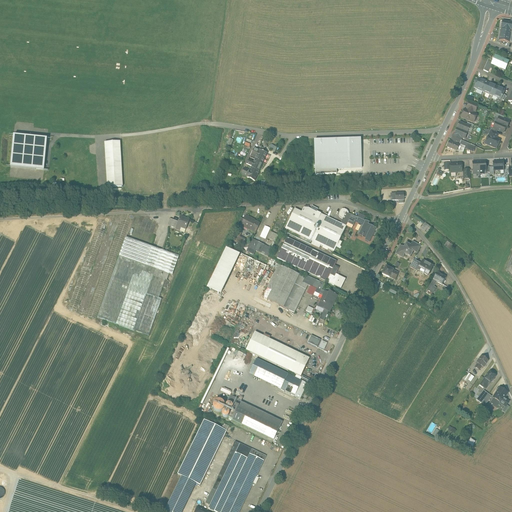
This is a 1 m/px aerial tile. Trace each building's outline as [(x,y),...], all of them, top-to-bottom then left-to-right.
[(511,22),(502,21),(501,28),(499,40),(509,42),(511,34),(511,30),(511,22)] [(508,62),(495,57),(493,61),(491,65),(492,65),(505,70),(508,62)] [(488,59),(483,70),(488,73),(492,65),(491,65),(493,61),(488,59)] [(487,82),(478,78),(474,88),(483,92),(487,82)] [(497,87),(487,82),(483,92),(493,96),(497,87)] [(497,87),(493,96),(501,99),(503,95),(505,90),(497,87)] [(477,106),(469,103),(467,108),(468,109),(473,111),(475,112),(477,106)] [(473,111),(468,109),(467,111),(464,110),(462,117),(466,119),(466,120),(468,121),(469,120),(473,122),(476,115),(472,113),(473,111)] [(503,120),(498,118),(496,123),(496,124),(506,128),(507,128),(509,123),(503,120)] [(466,126),(459,123),(457,129),(467,133),(470,127),(466,126)] [(506,128),(496,124),(496,123),(495,123),(493,128),(498,130),(504,133),(506,128)] [(467,133),(457,129),(455,135),(454,135),(462,138),(465,139),(467,133)] [(496,137),(490,134),(489,136),(488,137),(487,137),(486,139),(487,141),(486,144),(497,148),(500,141),(498,140),(497,140),(496,140),(495,139),(496,137)] [(235,136),(232,135),(226,147),(229,148),(235,136)] [(49,140),(16,136),(13,167),(45,171),(49,140)] [(361,140),(314,142),(315,175),(335,174),(335,169),(362,168),(362,161),(361,140)] [(460,143),(451,140),(450,143),(449,142),(447,148),(457,152),(458,149),(460,150),(461,147),(459,147),(460,144),(460,143)] [(478,148),(461,141),(460,143),(460,144),(465,147),(464,148),(473,152),(474,151),(476,152),(478,148)] [(120,142),(105,142),(108,188),(123,187),(120,142)] [(267,154),(254,148),(251,155),(256,158),(255,160),(263,163),(267,154)] [(263,163),(255,160),(254,162),(248,160),(246,164),(252,167),(251,168),(259,172),(263,163)] [(500,161),(499,162),(493,162),(493,167),(493,170),(494,170),(497,170),(498,171),(500,171),(500,170),(503,170),(503,162),(502,161),(500,161)] [(456,164),(450,165),(451,177),(455,177),(455,172),(455,173),(457,173),(458,172),(461,172),(461,164),(460,163),(457,163),(456,164)] [(259,172),(251,168),(250,171),(244,169),(241,175),(255,181),(259,172)] [(403,194),(391,194),(391,198),(391,199),(391,201),(398,201),(398,204),(403,203),(403,201),(404,200),(404,197),(405,197),(405,194),(403,194)] [(342,224),(309,208),(304,208),(301,212),(295,209),(292,214),(285,228),(313,241),(311,244),(319,248),(321,245),(334,252),(346,226),(342,224)] [(344,209),(342,209),(341,211),(339,214),(339,216),(340,217),(343,219),(341,222),(342,224),(347,213),(348,214),(348,212),(347,211),(344,209)] [(347,213),(342,224),(346,226),(347,223),(351,215),(348,214),(347,213)] [(357,217),(351,215),(347,223),(353,225),(355,221),(357,218),(357,217)] [(252,220),(245,216),(244,220),(241,226),(256,233),(260,224),(252,221),(252,220)] [(189,220),(180,217),(178,222),(170,219),(168,226),(176,229),(180,231),(181,228),(186,230),(189,220)] [(369,223),(365,221),(357,217),(357,218),(355,221),(359,223),(360,222),(364,224),(359,233),(362,235),(362,236),(363,237),(363,236),(366,237),(365,240),(369,242),(376,228),(368,224),(369,223)] [(121,220),(87,317),(96,320),(97,316),(130,223),(121,220)] [(99,221),(67,309),(76,313),(107,224),(99,221)] [(110,221),(77,313),(86,316),(119,224),(110,221)] [(431,228),(425,223),(421,228),(423,229),(422,230),(427,233),(431,228)] [(247,236),(239,232),(235,241),(243,245),(247,236)] [(271,232),(268,238),(275,242),(278,236),(271,232)] [(179,256),(126,237),(97,318),(149,336),(152,325),(162,299),(159,298),(165,280),(166,280),(167,280),(169,274),(172,275),(179,256)] [(314,251),(287,238),(277,258),(295,267),(301,254),(305,257),(308,250),(313,253),(314,251)] [(264,245),(252,239),(246,252),(254,255),(256,251),(260,253),(264,245)] [(411,246),(406,243),(404,248),(401,252),(405,254),(410,257),(413,251),(417,244),(414,243),(414,244),(412,243),(411,246)] [(269,247),(264,245),(260,253),(268,257),(272,248),(269,247)] [(400,246),(395,254),(403,258),(405,254),(401,252),(404,248),(400,246)] [(238,255),(226,248),(207,288),(219,294),(238,255)] [(305,257),(301,254),(295,267),(304,271),(313,253),(308,250),(305,257)] [(336,262),(314,251),(313,253),(304,271),(334,285),(338,276),(336,274),(339,268),(334,266),(336,262)] [(418,264),(413,261),(410,267),(415,270),(418,264)] [(433,266),(423,261),(418,270),(428,276),(433,266)] [(305,278),(278,265),(263,298),(289,310),(302,282),(305,278)] [(393,270),(386,267),(382,274),(390,278),(390,277),(393,270)] [(399,273),(393,270),(390,277),(395,280),(399,273)] [(437,272),(433,280),(428,289),(434,292),(436,288),(434,287),(437,282),(442,285),(446,277),(437,272)] [(316,280),(306,275),(305,278),(302,282),(308,285),(312,287),(316,280)] [(325,284),(316,280),(312,287),(316,289),(317,288),(322,290),(325,284)] [(308,285),(302,282),(289,310),(294,313),(308,285)] [(329,293),(325,291),(325,292),(322,290),(317,288),(316,289),(315,291),(323,295),(318,307),(324,310),(320,319),(324,321),(328,312),(330,312),(338,296),(329,292),(329,293)] [(305,356),(255,332),(246,351),(296,375),(305,356)] [(320,340),(311,336),(308,343),(317,347),(320,340)] [(305,356),(296,375),(300,377),(309,359),(305,356)] [(488,361),(481,356),(476,364),(477,365),(475,368),(479,371),(481,368),(483,369),(488,361)] [(288,375),(256,359),(250,372),(282,388),(288,375)] [(474,378),(466,372),(462,378),(470,384),(474,378)] [(489,372),(480,384),(486,389),(496,377),(489,372)] [(308,384),(288,375),(282,388),(281,390),(295,396),(300,399),(308,384)] [(508,393),(500,387),(493,398),(501,404),(508,393)] [(488,394),(483,391),(479,397),(484,400),(488,394)] [(241,401),(230,396),(227,401),(235,405),(235,404),(239,406),(241,401)] [(224,408),(225,406),(224,404),(223,402),(221,401),(219,400),(217,401),(215,402),(213,404),(213,406),(213,408),(215,410),(217,412),(219,412),(221,412),(223,410),(224,408)] [(239,406),(235,404),(235,405),(229,418),(274,440),(281,426),(239,406)] [(204,420),(177,474),(182,476),(196,483),(200,486),(229,427),(224,424),(223,426),(222,428),(204,420)] [(235,442),(212,489),(217,491),(208,509),(213,511),(239,511),(266,456),(235,442)] [(182,476),(164,511),(181,511),(196,483),(182,476)]
